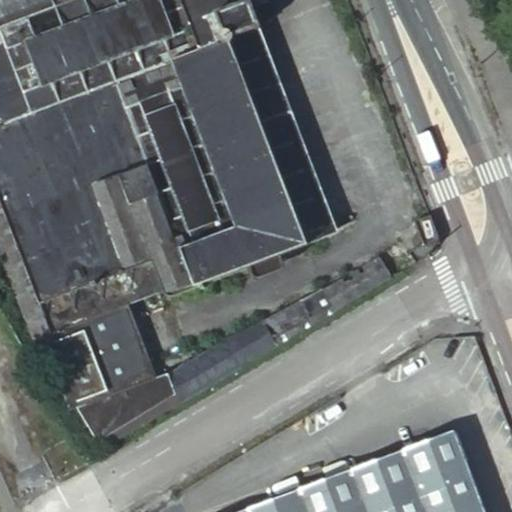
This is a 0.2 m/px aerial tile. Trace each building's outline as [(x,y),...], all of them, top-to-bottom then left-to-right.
[(0,0),(0,189),(33,274),(41,298),(70,370),(80,400),(84,409),(81,410),(97,438),(104,435),(131,418),(163,399),(180,385),(188,379),(154,296),(141,266),(184,248),(196,279),(198,280),(199,282),(201,283),(202,284),(205,285),(209,284),(239,271),(313,242),(298,202),(256,102),(231,40),(232,38),(262,25),(251,0),(0,0)] [(337,215),(262,25),(232,38),(231,40),(256,102),(298,202),(313,242),(318,240),(342,230),(337,215)] [(418,195),(365,54),(351,60),(403,200),(418,195)] [(0,255),(53,392),(61,417),(81,410),(84,409),(80,400),(70,370),(41,298),(33,274),(0,189),(0,255)] [(439,238),(430,216),(415,222),(424,245),(439,238)] [(440,241),(439,238),(424,245),(417,250),(422,260),(431,255),(440,241)] [(154,296),(196,279),(184,248),(141,266),(154,296)] [(376,286),(389,279),(378,258),(345,277),(326,288),(325,289),(337,310),(351,302),(376,286)] [(337,310),(325,289),(323,288),(242,339),(233,345),(245,365),(293,337),(337,310)] [(245,365),(233,345),(211,362),(188,379),(180,385),(163,399),(170,411),(245,365)] [(170,411),(163,399),(131,418),(104,435),(110,446),(119,441),(136,430),(170,411)] [(486,511),(455,431),(243,511),(486,511)]
